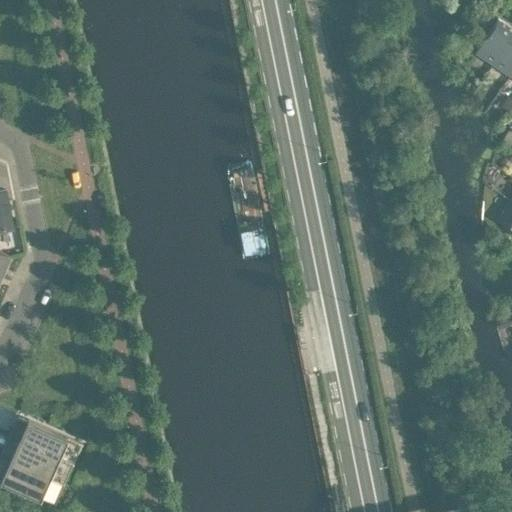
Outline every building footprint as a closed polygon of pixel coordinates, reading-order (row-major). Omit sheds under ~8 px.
[(511,26),(498,17),(475,51),(493,63),(511,33),(511,26)] [(510,74),(511,70),(511,33),(493,63),(510,74)] [(510,111),(511,108),(511,97),(507,95),(501,105),(510,111)] [(511,131),(509,129),(501,141),(511,148),(511,145),(511,131)] [(10,187),(5,165),(0,162),(0,225),(13,223),(6,187),(10,187)] [(9,254),(0,250),(0,274),(0,275),(9,254)] [(508,315),(495,319),(498,329),(511,325),(508,315)] [(83,443),(28,418),(19,439),(74,463),(83,443)] [(10,458),(65,483),(74,463),(19,439),(10,458)] [(1,479),(56,504),(65,483),(10,458),(1,479)]
